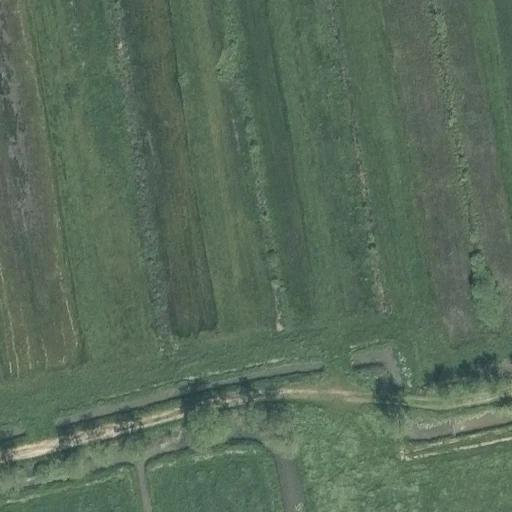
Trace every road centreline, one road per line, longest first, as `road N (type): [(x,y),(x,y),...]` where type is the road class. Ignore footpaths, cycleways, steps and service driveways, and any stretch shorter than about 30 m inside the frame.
road 1 (track): [(0,459),(258,394),(350,391)]
road 2 (track): [(350,391),(367,428),(412,459),(511,437)]
road 3 (track): [(350,391),(430,408),(511,392)]
